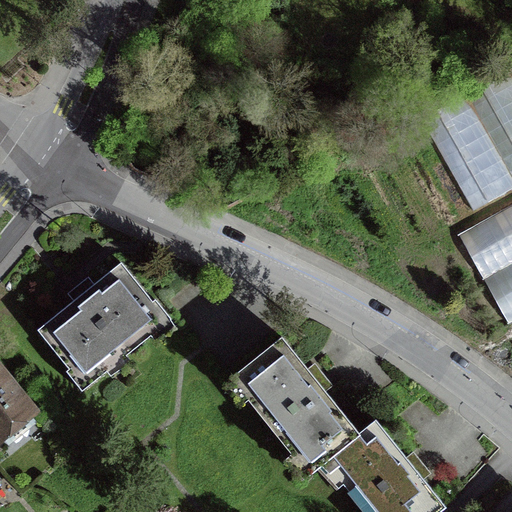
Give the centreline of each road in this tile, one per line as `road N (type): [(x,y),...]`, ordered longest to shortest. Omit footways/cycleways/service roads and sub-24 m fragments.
road 1 (residential): [(511,420),(363,318),(44,156)]
road 2 (tertiary): [(44,156),(114,0)]
